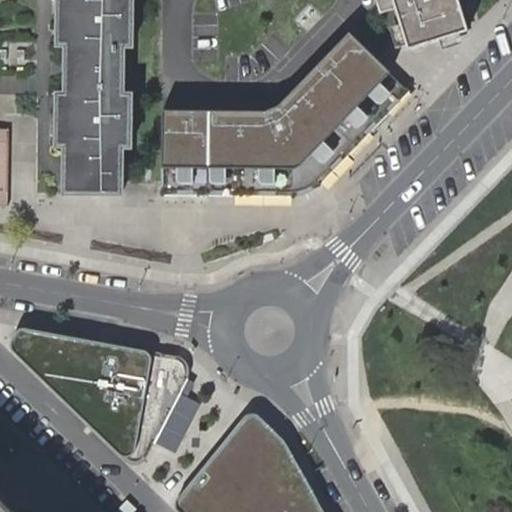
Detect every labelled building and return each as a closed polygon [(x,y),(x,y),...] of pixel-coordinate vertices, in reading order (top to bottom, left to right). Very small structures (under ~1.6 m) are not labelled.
[(60,145),(59,192),(121,194),(122,145),(132,146),(132,88),(121,88),(123,43),(133,44),(134,0),(53,0),(53,41),(62,41),(61,85),(52,85),(51,142),(60,145)] [(373,0),(378,16),(393,11),(407,52),(467,32),(456,0),(373,0)] [(159,110),(158,195),(289,197),(299,195),(309,192),(318,187),(324,183),(409,93),(347,35),(277,109),(262,111),(159,110)] [(0,136),(10,136),(10,127),(0,126),(0,136)] [(0,185),(9,185),(10,156),(10,136),(0,136),(0,185)] [(0,198),(10,198),(9,185),(0,185),(0,198)] [(11,350),(14,354),(130,465),(137,467),(142,464),(189,379),(190,371),(187,364),(181,359),(174,355),(25,329),(18,330),(13,335),(10,340),(10,345),(11,350)] [(0,511),(104,511),(0,411),(0,511)] [(177,509),(178,511),(323,511),(303,475),(298,472),(244,440),(240,439),(235,441),(231,444),(177,499),(176,505),(177,509)]
